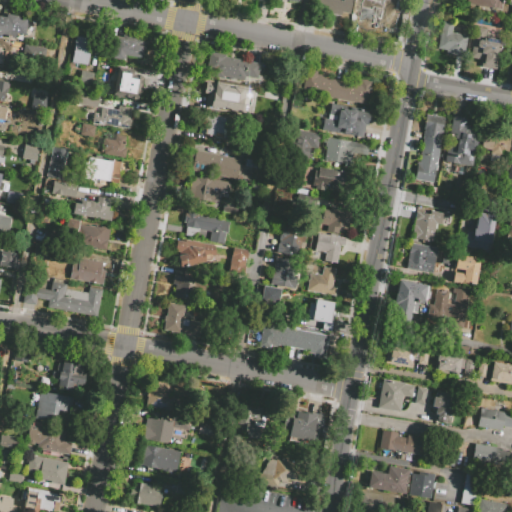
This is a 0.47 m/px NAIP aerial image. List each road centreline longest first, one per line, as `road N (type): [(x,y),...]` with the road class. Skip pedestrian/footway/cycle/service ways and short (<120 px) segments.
road 1 (residential): [(94,511),(189,0)]
road 2 (residential): [(329,511),(411,68)]
road 3 (residential): [(351,392),(0,321)]
road 4 (residential): [(411,68),(71,0)]
